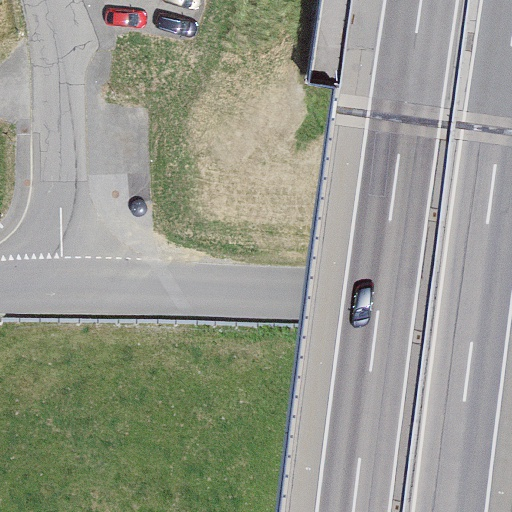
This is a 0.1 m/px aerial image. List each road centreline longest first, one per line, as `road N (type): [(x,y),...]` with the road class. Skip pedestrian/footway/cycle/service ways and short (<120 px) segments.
road 1 (motorway): [(422,0),(353,511)]
road 2 (motorway): [(452,511),(511,45)]
road 3 (tertiary): [(148,288),(407,295),(511,282)]
road 4 (unclassified): [(49,0),(63,42),(73,285)]
road 5 (residential): [(131,511),(148,288)]
